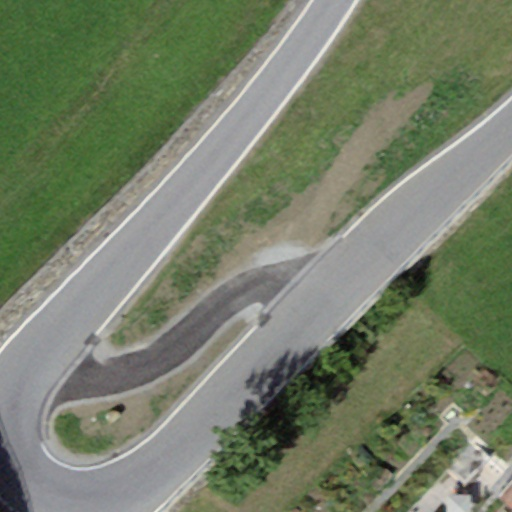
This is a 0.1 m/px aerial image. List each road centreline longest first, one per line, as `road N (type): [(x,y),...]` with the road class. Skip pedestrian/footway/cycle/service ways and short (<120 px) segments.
road 1 (tertiary): [(334,0),(245,118),(11,392),(10,461),(23,483),(76,504)]
road 2 (tertiary): [(76,504),(104,502),(154,473),(511,127)]
